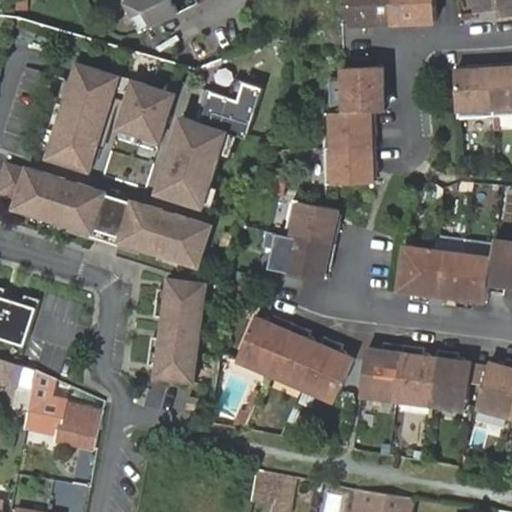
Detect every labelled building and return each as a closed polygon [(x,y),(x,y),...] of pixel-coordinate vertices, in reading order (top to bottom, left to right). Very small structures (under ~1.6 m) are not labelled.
[(10,0),(0,0),(0,11),(8,13),(10,0)] [(127,0),(129,4),(143,31),(198,3),(196,0),(127,0)] [(349,0),(351,26),(370,25),(395,24),(394,0),(349,0)] [(394,0),(395,24),(437,22),(437,0),(394,0)] [(511,0),(474,0),(474,22),(511,17),(511,0)] [(94,170),(117,96),(130,100),(122,125),(163,138),(179,90),(81,60),(78,70),(51,155),(94,170)] [(511,64),(493,66),(496,116),(511,114),(511,64)] [(458,72),(460,117),(496,116),(493,66),(469,67),(469,72),(458,72)] [(371,68),(346,68),(347,113),(378,113),(386,112),(385,68),(371,68)] [(232,132),(252,138),(268,87),(237,78),(232,95),(215,89),(206,119),(187,113),(162,190),(209,205),(232,132)] [(347,113),(325,114),(327,151),(374,149),(374,139),(379,138),(378,113),(347,113)] [(374,149),(327,151),(329,185),(376,185),(376,173),(380,172),(379,148),(374,149)] [(216,223),(135,197),(135,199),(110,192),(111,189),(30,163),(29,169),(8,162),(0,187),(0,191),(20,197),(17,206),(98,232),(100,227),(124,234),(122,239),(203,265),(216,223)] [(342,210),(328,206),(296,199),(289,235),(340,246),(345,223),(339,221),(342,210)] [(340,246),(289,235),(281,270),(326,280),(328,269),(336,271),(340,246)] [(450,298),(461,300),(468,240),(442,236),(440,252),(433,304),(447,306),(450,298)] [(460,308),(476,310),(478,301),(490,302),(491,294),(498,244),(468,240),(461,300),(460,308)] [(498,244),(491,294),(508,296),(510,286),(511,286),(511,243),(498,242),(498,244)] [(409,247),(406,268),(403,290),(416,292),(415,302),(433,304),(440,252),(409,247)] [(198,380),(211,281),(172,276),(170,288),(162,286),(158,314),(167,315),(164,337),(156,336),(153,362),(161,363),(159,374),(198,380)] [(0,335),(26,343),(41,297),(28,292),(26,302),(5,295),(8,286),(0,283),(0,335)] [(241,355),(276,371),(296,325),(277,316),(261,310),(241,355)] [(276,371),(308,385),(325,346),(310,340),(314,331),(296,325),(276,371)] [(325,346),(308,385),(339,399),(342,392),(356,359),(343,352),(345,345),(329,338),(325,346)] [(371,351),(365,394),(401,399),(409,345),(387,342),(386,352),(371,351)] [(409,345),(401,399),(435,404),(440,358),(426,357),(427,347),(409,345)] [(440,358),(435,404),(470,409),(471,406),(476,363),(461,361),(462,352),(442,349),(440,358)] [(25,387),(31,366),(0,355),(0,369),(4,371),(1,379),(25,387)] [(480,408),(511,416),(511,360),(509,359),(507,367),(492,364),(480,408)] [(53,378),(40,375),(33,403),(46,406),(53,378)] [(263,389),(253,410),(257,413),(267,390),(263,389)] [(209,408),(210,396),(195,394),(194,407),(209,408)] [(102,430),(103,425),(105,414),(65,406),(61,423),(102,430)] [(247,408),(240,425),(251,427),(257,413),(253,410),(247,408)] [(98,452),(102,430),(61,423),(58,444),(98,452)] [(294,511),(300,477),(260,467),(255,499),(274,502),(272,511),(294,511)] [(353,511),(357,489),(318,480),(315,498),(314,506),(312,511),(353,511)] [(412,511),(415,497),(357,489),(353,511),(412,511)]
